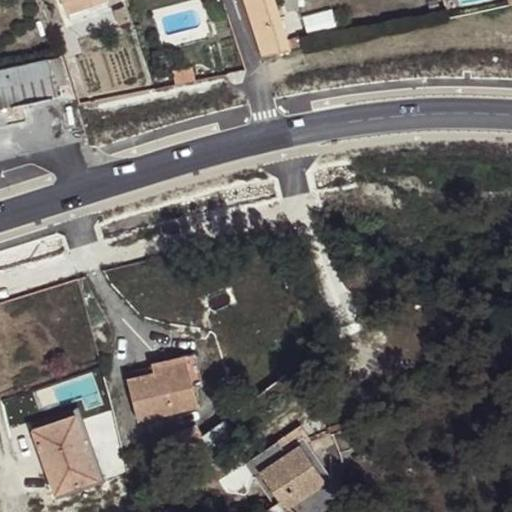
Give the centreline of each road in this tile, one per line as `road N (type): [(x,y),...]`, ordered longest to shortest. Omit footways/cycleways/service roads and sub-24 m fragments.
road 1 (primary): [(0,221),(252,147)]
road 2 (primary): [(252,147),(359,126),(511,119)]
road 3 (residential): [(232,0),(261,80),(252,147)]
